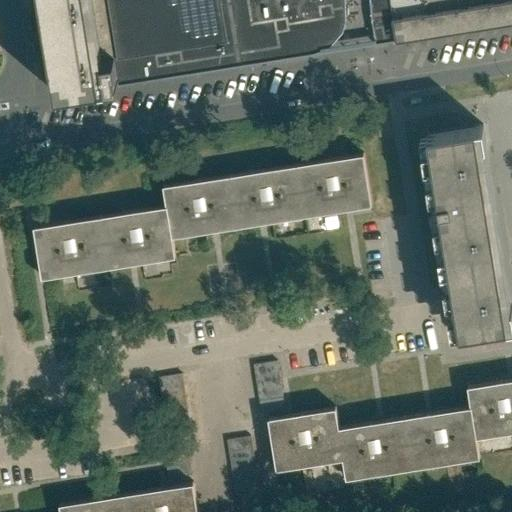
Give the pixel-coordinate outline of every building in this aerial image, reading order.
[(40,0),(56,95),(70,93),(119,84),(134,82),(134,81),(216,68),(216,69),(242,65),(242,64),(311,53),(312,54),(313,53),(321,50),(328,47),(335,41),(343,32),(346,19),(345,0),(40,0)] [(375,42),(374,42),(375,44),(377,43),(393,40),(394,42),(398,41),(398,40),(427,36),(427,37),(432,36),(431,35),(460,30),(460,31),(465,31),(465,29),(493,25),(493,26),(498,25),(498,24),(511,21),(511,0),(370,0),(372,21),(376,42),(375,42)] [(511,305),(511,306),(485,143),(487,143),(484,125),(470,127),(459,129),(428,134),(460,333),(511,324),(511,305)] [(297,163),(305,214),(338,209),(344,208),(372,203),(363,152),(297,163)] [(272,219),(305,214),(297,163),(230,173),(238,225),(259,221),(265,220),(272,219)] [(230,173),(163,184),(167,204),(172,235),(173,235),(205,230),(211,229),(218,228),(238,225),(230,173)] [(167,204),(101,214),(109,266),(129,262),(136,261),(142,260),(176,255),(173,235),(172,235),(167,204)] [(76,271),(109,266),(101,214),(34,225),(42,276),(76,271)] [(255,375),(279,372),(277,359),(253,363),(255,375)] [(161,388),(185,384),(183,372),(159,376),(161,388)] [(257,387),(281,383),(279,372),(255,375),(257,387)] [(476,436),(511,429),(511,376),(467,384),(471,404),(476,436)] [(259,399),(283,395),(281,383),(257,387),(259,399)] [(163,400),(186,396),(185,384),(161,388),(163,400)] [(283,395),(259,399),(261,411),(285,407),(283,395)] [(165,412),(188,408),(186,396),(163,400),(165,412)] [(446,461),(479,455),(476,436),(471,404),(428,411),(405,415),(413,466),(446,461)] [(309,462),(342,457),(343,457),(338,425),(339,425),(336,405),(295,411),(268,416),(277,467),(309,462)] [(166,423),(190,420),(188,408),(165,412),(166,423)] [(413,466),(405,415),(386,418),(384,418),(378,419),(339,425),(338,425),(343,457),(342,457),(346,477),(379,471),(413,466)] [(168,436),(180,434),(186,433),(192,432),(190,420),(166,423),(168,436)] [(161,453),(165,453),(182,450),(180,434),(168,436),(156,437),(159,454),(161,453)] [(229,451),(253,447),(251,435),(227,439),(229,451)] [(231,463),(254,459),(253,447),(229,451),(231,463)] [(167,465),(190,461),(188,449),(182,450),(165,453),(167,465)] [(233,475),(256,471),(254,459),(231,463),(233,475)] [(190,461),(167,465),(168,477),(192,473),(190,461)] [(235,487),(258,483),(256,471),(233,475),(235,487)] [(126,491),(129,511),(198,511),(193,481),(160,486),(126,491)] [(237,498),(260,495),(258,483),(235,487),(237,498)] [(99,496),(60,502),(61,511),(129,511),(126,491),(106,495),(99,496)] [(238,510),(262,506),(260,495),(237,498),(238,510)]
